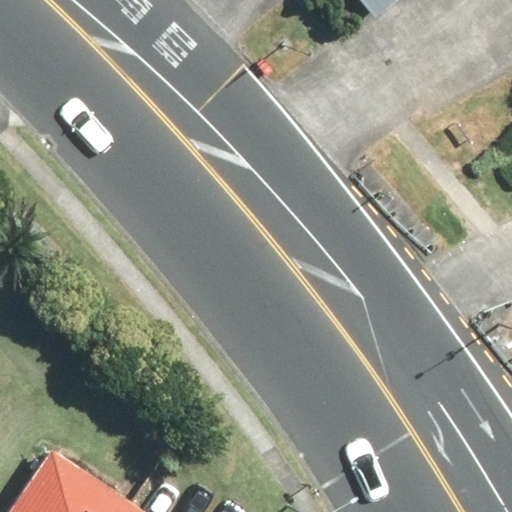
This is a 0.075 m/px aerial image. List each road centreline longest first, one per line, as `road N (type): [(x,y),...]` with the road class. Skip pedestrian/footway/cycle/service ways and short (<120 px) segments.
road 1 (primary): [(13,0),(143,127),(330,350)]
road 2 (primary): [(441,511),(330,350)]
